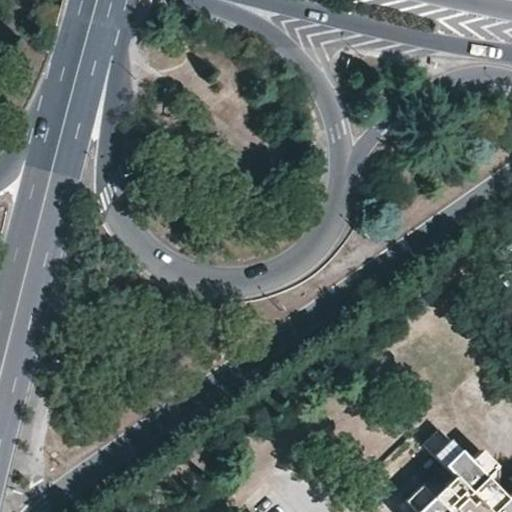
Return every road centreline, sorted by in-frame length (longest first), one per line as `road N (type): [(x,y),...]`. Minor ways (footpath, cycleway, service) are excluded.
road 1 (primary): [(36,511),(511,169)]
road 2 (primary): [(346,176),(318,249),(277,279),(218,285),(164,269),(138,247),(111,193),(108,68),(93,7)]
road 3 (primary): [(263,0),(511,55)]
road 4 (primary): [(56,141),(0,387)]
road 5 (primary): [(205,0),(296,54),(339,131),(346,176)]
road 6 (primary): [(511,79),(465,77),(438,89),(383,129),(346,176)]
road 7 (primary): [(93,7),(56,141)]
